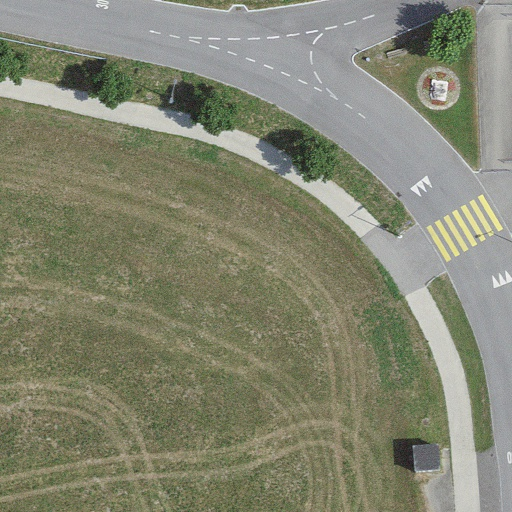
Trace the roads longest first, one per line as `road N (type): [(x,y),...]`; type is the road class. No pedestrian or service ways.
road 1 (unclassified): [(297,54),(465,228),(511,378)]
road 2 (unclassified): [(0,0),(297,54)]
road 3 (residential): [(418,0),(346,25),(297,54)]
